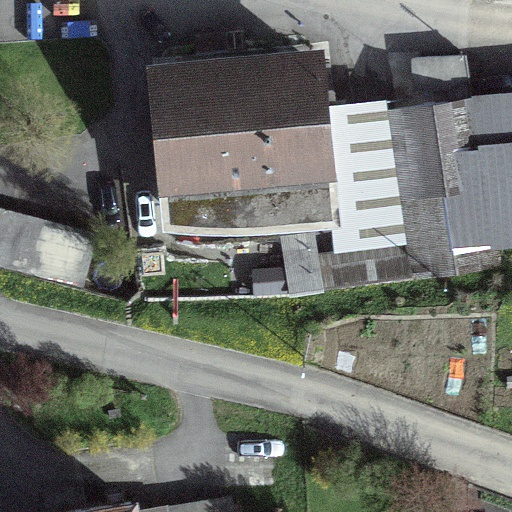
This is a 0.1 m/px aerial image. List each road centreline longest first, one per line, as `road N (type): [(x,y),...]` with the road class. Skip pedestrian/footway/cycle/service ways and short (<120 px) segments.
road 1 (residential): [(0,330),(326,413),(511,476)]
road 2 (residential): [(292,0),(511,36)]
